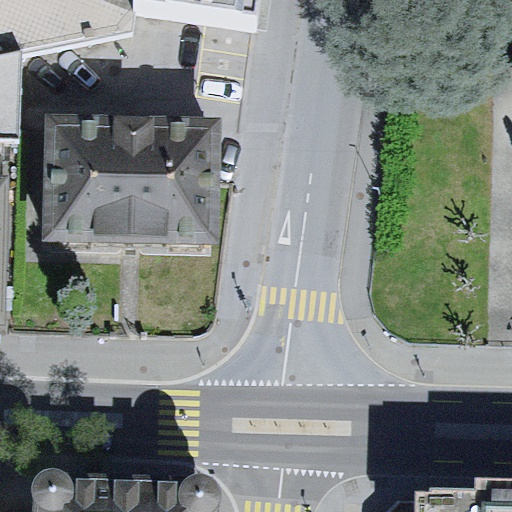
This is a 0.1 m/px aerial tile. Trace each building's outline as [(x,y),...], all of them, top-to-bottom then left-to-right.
[(43,0),(110,30),(114,0),(43,0)] [(279,0),(114,0),(110,30),(274,49),(279,0)] [(211,130),(51,126),(48,247),(208,250),(211,130)] [(209,511),(210,507),(12,493),(10,511),(209,511)] [(511,511),(511,505),(381,503),(380,511),(511,511)]
